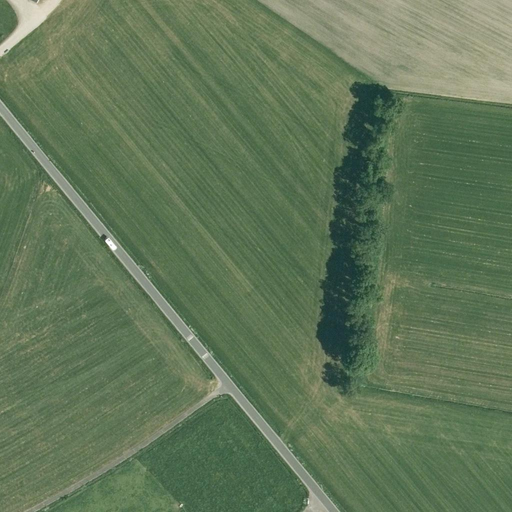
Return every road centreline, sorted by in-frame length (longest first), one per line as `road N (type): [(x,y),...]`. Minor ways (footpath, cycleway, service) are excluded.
road 1 (unclassified): [(334,511),(0,107)]
road 2 (unknown): [(218,372),(161,430),(20,511)]
